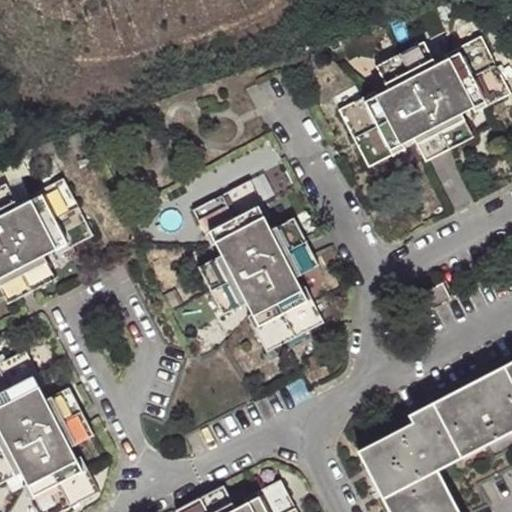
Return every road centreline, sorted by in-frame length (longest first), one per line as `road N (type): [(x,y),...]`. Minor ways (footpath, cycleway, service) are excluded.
road 1 (residential): [(283,104),(381,287)]
road 2 (residential): [(160,488),(68,307)]
road 3 (residential): [(381,287),(368,366),(352,392),(291,423)]
road 4 (residential): [(381,287),(511,213)]
road 5 (residential): [(160,488),(291,423)]
